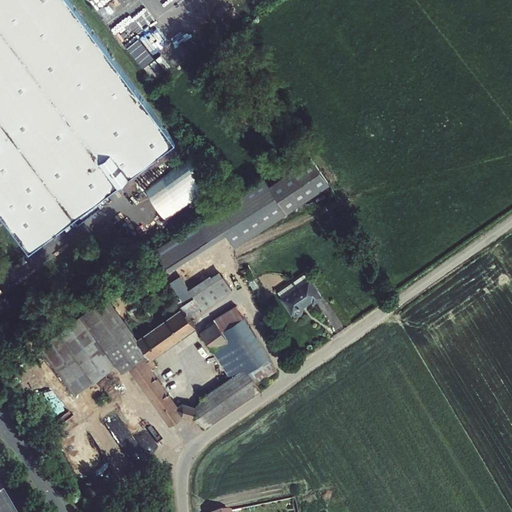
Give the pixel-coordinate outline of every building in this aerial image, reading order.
[(0,0),(0,210),(29,250),(176,140),(71,0),(0,0)] [(132,43),(138,55),(149,49),(150,50),(164,43),(155,25),(149,28),(151,33),(132,43)] [(168,214),(221,182),(201,150),(143,186),(149,196),(155,192),(168,214)] [(255,183),(274,210),(316,182),(297,156),(293,158),(255,183)] [(306,272),(277,292),(292,313),(294,314),(296,315),(298,315),(300,314),(301,313),(302,311),(302,309),(302,306),(312,300),(314,302),(323,297),(306,272)] [(183,307),(139,338),(149,352),(130,365),(158,406),(170,423),(182,415),(197,418),(208,427),(261,390),(260,388),(257,384),(278,369),(236,305),(207,325),(208,326),(201,331),(214,350),(222,344),(247,384),(209,410),(182,402),(176,406),(150,368),(157,363),(152,356),(196,325),(189,315),(228,288),(220,277),(197,292),(198,294),(182,305),(183,307)] [(90,323),(116,304),(109,295),(83,313),(90,323)] [(7,298),(0,303),(0,316),(13,306),(7,298)] [(139,338),(116,304),(90,323),(117,362),(123,370),(130,365),(149,352),(139,338)] [(90,323),(83,313),(41,342),(75,391),(117,362),(90,323)] [(15,511),(4,494),(0,496),(0,511),(15,511)]
